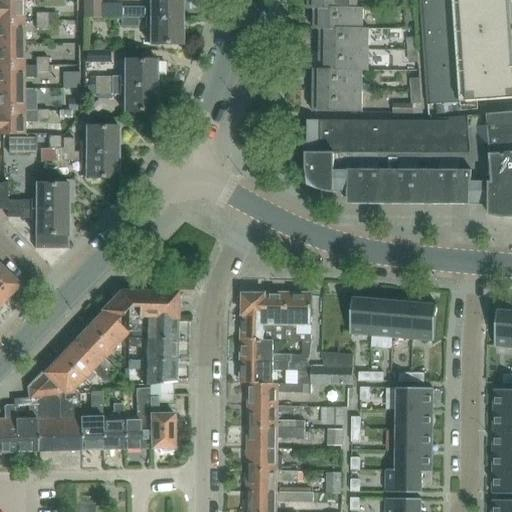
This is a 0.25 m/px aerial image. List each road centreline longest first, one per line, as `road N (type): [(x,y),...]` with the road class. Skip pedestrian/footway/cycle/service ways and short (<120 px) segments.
road 1 (residential): [(206,477),(208,315),(256,206)]
road 2 (residential): [(459,511),(468,488),(478,262)]
road 3 (unclassified): [(478,262),(340,244),(256,206)]
road 4 (unclassified): [(61,299),(179,164)]
road 5 (unclassified): [(179,164),(225,63),(242,0)]
